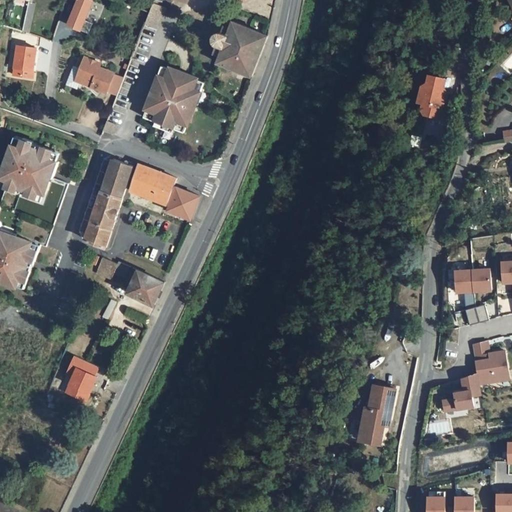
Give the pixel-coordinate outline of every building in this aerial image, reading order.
[(99,6),(82,0),(67,0),(76,3),(67,28),(87,36),(99,6)] [(166,8),(152,3),(148,15),(145,22),(159,27),(166,8)] [(35,7),(29,6),(22,36),(28,38),(35,7)] [(251,81),(267,39),(233,25),(231,31),(224,29),(221,35),(218,35),(216,35),(213,37),(211,39),(210,41),(209,44),(209,47),(210,49),(212,52),(214,53),(212,56),(220,60),(217,66),(251,81)] [(36,52),(17,50),(13,72),(33,75),(36,52)] [(84,76),(80,88),(106,97),(113,78),(99,73),(100,69),(83,63),(79,74),(84,76)] [(416,89),(422,91),(418,103),(413,114),(432,120),(443,91),(441,82),(444,72),(430,66),(426,77),(419,80),(416,89)] [(188,127),(189,128),(197,107),(194,106),(198,94),(202,95),(205,85),(197,82),(198,80),(170,69),(169,71),(162,69),(158,79),(162,80),(157,92),(155,99),(151,97),(146,112),(147,112),(145,120),(156,124),(156,122),(176,129),(175,131),(185,135),(188,127)] [(79,74),(75,86),(80,88),(84,76),(79,74)] [(113,78),(106,97),(116,101),(123,82),(113,78)] [(422,91),(416,89),(412,100),(418,103),(422,91)] [(116,129),(106,126),(103,135),(113,138),(116,129)] [(51,164),(54,156),(44,152),(42,156),(32,152),(34,149),(34,147),(23,143),(20,153),(10,150),(1,174),(3,175),(0,182),(0,189),(6,192),(0,208),(0,287),(8,291),(9,289),(23,294),(29,275),(26,274),(30,265),(33,265),(35,266),(40,252),(45,254),(68,189),(53,183),(59,167),(51,164)] [(102,251),(133,170),(113,162),(82,242),(102,251)] [(163,213),(190,224),(199,201),(172,190),(175,182),(139,167),(137,171),(128,194),(165,209),(163,213)] [(95,260),(90,258),(87,267),(92,268),(95,260)] [(113,268),(100,262),(94,277),(108,283),(111,277),(123,282),(127,271),(115,266),(113,268)] [(511,289),(511,267),(501,268),(503,290),(511,289)] [(127,298),(153,310),(164,288),(130,272),(124,288),(129,290),(127,298)] [(490,297),(489,275),(455,278),(457,299),(464,299),(474,298),(490,297)] [(489,326),(484,311),(475,314),(474,298),(464,299),(465,317),(470,332),(489,326)] [(108,320),(117,303),(111,300),(103,317),(108,320)] [(2,325),(0,329),(0,354),(32,366),(41,339),(2,325)] [(478,380),(480,391),(511,385),(506,357),(490,360),(488,347),(473,351),(478,380)] [(65,378),(72,381),(69,389),(77,393),(73,400),(85,406),(92,389),(90,388),(93,380),(97,371),(73,361),(65,378)] [(463,385),(465,397),(456,399),(457,405),(444,407),(446,418),(475,413),(473,403),(482,401),(478,380),(463,385)] [(77,393),(69,389),(65,397),(73,400),(77,393)] [(397,394),(375,390),(370,413),(367,412),(362,438),(383,442),(386,425),(391,426),(397,394)] [(11,449),(37,462),(53,429),(27,416),(11,449)] [(391,426),(386,425),(383,442),(362,438),(360,447),(381,451),(386,451),(391,426)] [(446,511),(446,496),(438,496),(438,502),(429,502),(428,511),(446,511)] [(511,511),(511,499),(497,499),(497,511),(511,511)] [(475,511),(475,502),(456,502),(456,511),(475,511)]
